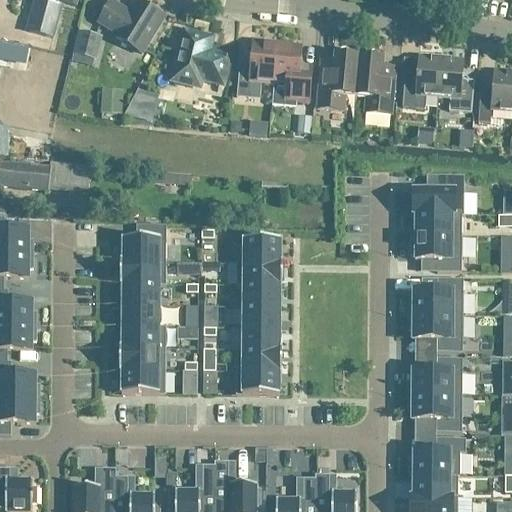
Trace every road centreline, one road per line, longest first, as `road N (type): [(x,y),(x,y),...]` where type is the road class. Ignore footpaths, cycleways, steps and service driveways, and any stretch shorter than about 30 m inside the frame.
road 1 (residential): [(61,434),(376,437)]
road 2 (residential): [(376,437),(380,174)]
road 3 (residential): [(511,36),(251,2)]
road 4 (residential): [(63,223),(61,434)]
